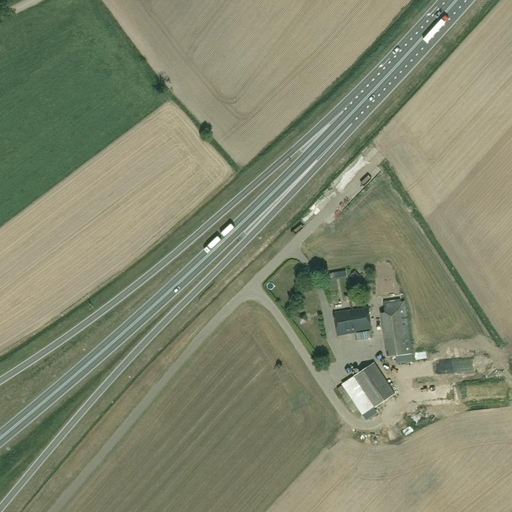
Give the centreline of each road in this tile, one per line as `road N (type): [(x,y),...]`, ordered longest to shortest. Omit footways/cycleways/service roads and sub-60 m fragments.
road 1 (trunk): [(0,508),(145,341),(267,218),(347,117)]
road 2 (trunk): [(0,437),(138,320),(347,117)]
road 3 (trunk): [(347,117),(108,307),(0,381)]
road 4 (trunk): [(347,117),(457,0)]
